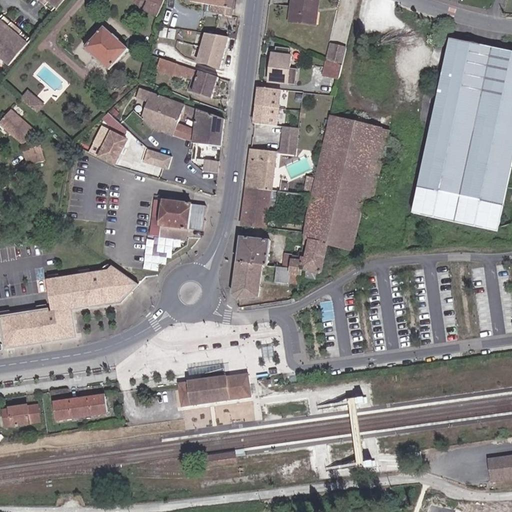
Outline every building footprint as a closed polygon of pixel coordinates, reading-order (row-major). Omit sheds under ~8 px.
[(162,0),(144,0),(145,0),(146,1),(140,11),(153,18),(162,0)] [(188,0),(188,4),(203,6),(201,16),(209,17),(209,14),(229,17),(231,0),(188,0)] [(311,9),(312,0),(291,0),(289,20),(314,23),(316,9),(311,9)] [(51,13),(55,8),(48,1),(43,6),(51,13)] [(0,25),(3,28),(9,22),(3,17),(0,19),(0,25)] [(0,59),(6,65),(23,46),(20,43),(15,38),(20,32),(9,22),(3,28),(0,25),(0,59)] [(125,49),(101,27),(83,48),(108,69),(125,49)] [(200,31),(194,64),(224,69),(229,36),(200,31)] [(15,38),(20,43),(25,37),(20,32),(15,38)] [(20,43),(23,46),(28,40),(25,37),(20,43)] [(442,72),(411,208),(497,226),(511,157),(511,50),(449,37),(442,72)] [(268,81),(287,83),(290,55),(286,55),(288,47),(275,46),(274,53),(271,53),(268,81)] [(340,67),(345,50),(330,46),(326,60),(329,62),(340,67)] [(214,77),(158,56),(154,68),(168,73),(169,69),(193,78),(188,92),(207,99),(214,77)] [(329,62),(326,60),(324,60),(319,75),(325,77),(329,62)] [(336,80),(340,67),(329,62),(325,77),(336,80)] [(279,90),(256,87),(255,95),(278,98),(279,90)] [(219,146),(222,119),(138,88),(132,111),(150,128),(172,136),(180,112),(187,115),(194,117),(192,129),(190,142),(219,146)] [(24,103),(38,115),(46,107),(32,95),(24,103)] [(278,98),(255,95),(254,102),(277,105),(278,98)] [(277,105),(254,102),(252,120),(275,123),(277,105)] [(31,130),(7,108),(0,115),(0,125),(20,143),(31,130)] [(180,112),(172,136),(190,142),(192,129),(184,126),(187,115),(180,112)] [(107,113),(102,120),(122,135),(128,127),(107,113)] [(301,237),(326,242),(351,247),(362,198),(370,200),(387,129),(329,116),(301,237)] [(296,128),(282,126),(279,143),(294,144),(296,128)] [(111,166),(124,140),(100,127),(92,142),(102,147),(96,157),(111,166)] [(41,160),(37,145),(23,150),(28,164),(41,160)] [(170,156),(146,149),(142,161),(166,169),(170,156)] [(278,152),(249,149),(244,187),(270,190),(270,189),(273,155),(277,156),(278,152)] [(205,158),(203,169),(217,172),(219,160),(205,158)] [(270,190),(244,187),(240,223),(301,231),(303,222),(271,218),(266,217),(267,208),(272,208),(273,203),(268,202),(270,190)] [(271,218),(303,222),(305,194),(274,190),(273,203),(272,208),(271,218)] [(204,232),(207,205),(154,198),(149,236),(188,241),(189,230),(204,232)] [(235,262),(261,265),(265,265),(268,240),(238,236),(235,262)] [(295,275),(317,279),(326,242),(301,237),(298,250),(297,250),(295,256),(282,254),(280,267),(278,277),(293,279),(294,269),(296,269),(295,275)] [(235,262),(231,294),(234,298),(257,296),(261,265),(235,262)] [(0,326),(2,343),(75,332),(74,310),(121,302),(141,284),(119,264),(113,270),(51,279),(56,311),(52,312),(52,308),(0,315),(0,326)] [(271,281),(292,284),(293,279),(278,277),(280,267),(274,266),(271,281)] [(2,343),(3,349),(11,348),(75,339),(75,332),(2,343)] [(273,345),(262,348),(266,363),(276,361),(273,345)] [(239,398),(247,397),(244,379),(244,375),(176,385),(180,407),(212,402),(225,400),(239,398)] [(141,390),(132,391),(135,407),(151,404),(149,388),(141,390)] [(101,395),(49,403),(50,416),(103,408),(101,395)] [(36,421),(33,406),(27,408),(26,406),(8,408),(8,410),(2,411),(4,425),(11,425),(12,426),(29,424),(29,422),(36,421)] [(236,452),(208,456),(210,468),(237,464),(236,454),(236,452)] [(511,454),(487,458),(490,479),(511,475),(511,454)]
